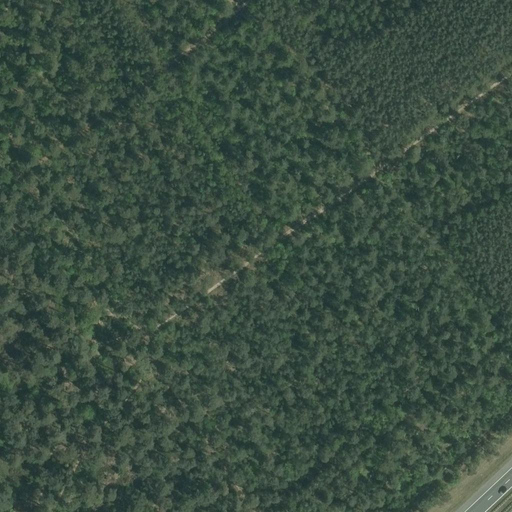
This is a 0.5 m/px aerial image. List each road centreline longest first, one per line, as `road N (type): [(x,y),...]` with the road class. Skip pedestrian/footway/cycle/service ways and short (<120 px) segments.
road 1 (track): [(0,118),(257,511)]
road 2 (track): [(32,169),(250,0)]
road 3 (track): [(511,407),(400,511)]
